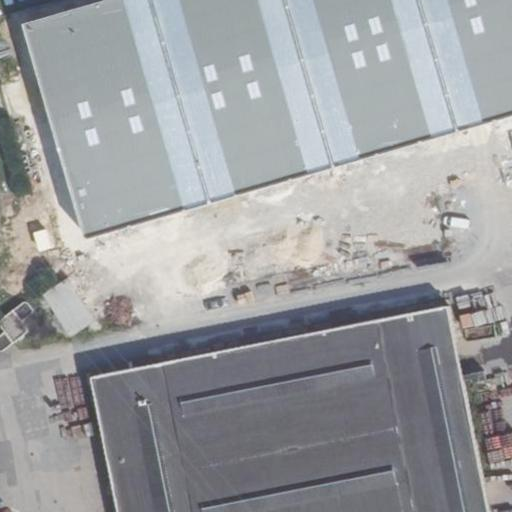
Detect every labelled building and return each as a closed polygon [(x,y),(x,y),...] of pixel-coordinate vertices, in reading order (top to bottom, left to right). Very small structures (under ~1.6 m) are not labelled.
[(511,0),(102,0),(23,23),(85,236),(511,113),(511,0)] [(170,268),(172,294),(193,292),(191,266),(170,268)] [(68,280),(43,295),(69,338),(94,322),(68,280)] [(36,312),(28,300),(0,321),(0,324),(5,331),(0,335),(0,351),(1,353),(28,332),(22,323),(36,312)] [(94,374),(121,511),(490,511),(450,304),(94,374)]
